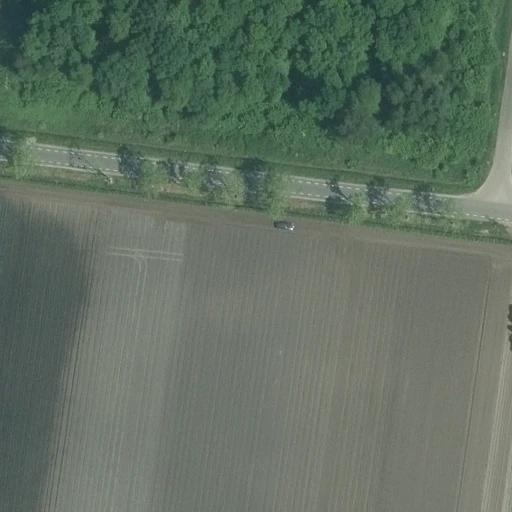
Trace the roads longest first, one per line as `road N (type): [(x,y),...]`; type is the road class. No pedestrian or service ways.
road 1 (unclassified): [(492,209),(0,149)]
road 2 (unclassified): [(492,209),(511,74)]
